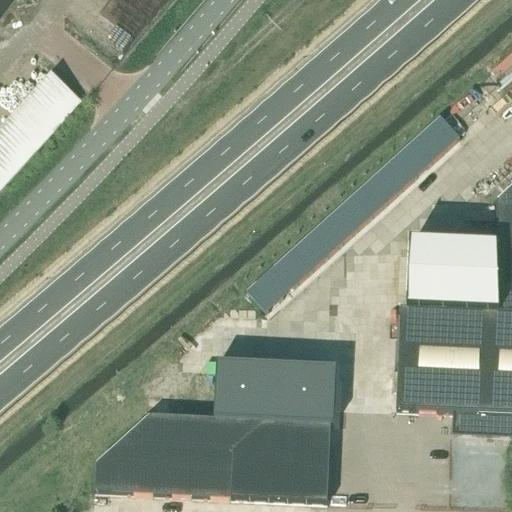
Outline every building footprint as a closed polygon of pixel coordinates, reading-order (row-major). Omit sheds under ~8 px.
[(0,195),(82,106),(51,78),(0,134),(0,195)] [(440,121),(247,296),(267,318),(460,143),(440,121)] [(511,176),(497,190),(505,199),(511,192),(511,176)] [(399,315),(395,416),(455,418),(454,457),(511,459),(511,192),(505,199),(497,206),(500,319),(399,315)] [(230,505),(326,509),(330,431),(149,421),(149,422),(97,469),(96,469),(95,496),(230,502),(230,505)]
